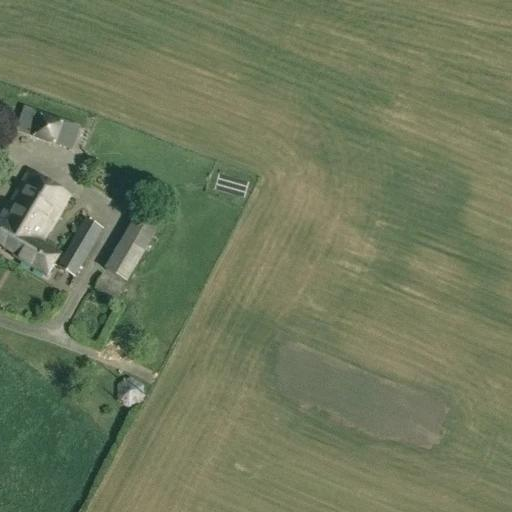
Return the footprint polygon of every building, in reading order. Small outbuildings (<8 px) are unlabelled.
[(80,130),(23,111),(16,132),(73,151),(80,130)] [(47,278),(59,257),(61,255),(41,244),(69,197),(29,173),(0,222),(0,245),(14,254),(12,257),(47,278)] [(160,226),(159,226),(164,217),(145,205),(139,214),(138,213),(103,271),(127,285),(160,226)] [(85,221),(57,268),(74,278),(102,230),(85,221)] [(102,275),(92,289),(119,304),(127,291),(102,275)] [(126,398),(138,406),(145,395),(134,387),(126,398)]
